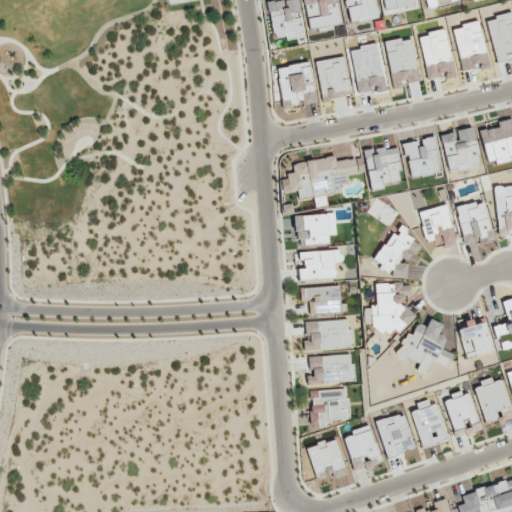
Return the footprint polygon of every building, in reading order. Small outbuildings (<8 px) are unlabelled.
[(298,0),(275,0),(267,1),(273,37),(286,35),(286,38),(295,37),(294,32),(303,31),(298,0)] [(303,0),(307,28),(341,23),(337,0),(303,0)] [(344,0),(348,22),(379,17),(375,0),(344,0)] [(382,0),(385,14),(417,8),(415,0),(382,0)] [(425,0),(427,8),(436,6),(434,0),(425,0)] [(486,19),(495,60),(511,55),(511,13),(486,19)] [(460,71),(487,67),(481,22),(453,26),(460,71)] [(418,35),(427,80),(454,75),(445,30),(418,35)] [(419,82),(411,37),(384,42),(392,87),(419,82)] [(357,94),(384,90),(378,45),(350,48),(357,94)] [(316,60),(321,100),(349,96),(344,57),(316,60)] [(276,67),(282,108),(301,106),(301,105),(315,103),(310,62),(276,67)] [(497,121),(498,127),(479,131),(484,161),(494,160),(494,164),(511,161),(510,156),(511,155),(511,119),(511,118),(497,121)] [(447,170),(479,164),(472,127),(440,134),(447,170)] [(410,177),(439,171),(433,136),(418,139),(418,140),(401,143),(403,155),(406,154),(410,177)] [(396,146),(363,151),(370,189),(382,188),(381,182),(397,180),(396,169),(400,168),(396,146)] [(361,157),(335,161),(334,156),(291,163),(293,172),(286,173),(289,192),(296,191),(298,198),(313,196),(314,206),(326,204),(324,193),(339,191),(338,185),(347,183),(346,175),(363,173),(361,157)] [(497,234),(511,233),(511,185),(494,187),(497,234)] [(483,200),(455,207),(464,244),(477,241),(476,241),(493,236),(483,200)] [(282,205),(283,214),(293,213),(291,204),(282,205)] [(418,211),(427,245),(455,237),(446,204),(418,211)] [(328,242),(327,235),(336,235),(335,213),(294,216),(297,245),(328,242)] [(372,260),(384,269),(392,270),(392,277),(406,278),(407,264),(401,263),(393,258),(409,259),(420,244),(399,227),(399,235),(391,235),(372,260)] [(298,278),(334,277),(334,262),(342,261),(341,250),(298,251),(299,260),(304,260),(305,269),(298,269),(298,278)] [(375,283),(375,306),(371,306),(371,331),(401,331),(401,309),(401,295),(410,295),(410,283),(375,283)] [(300,288),(300,300),(308,300),(309,314),(340,312),(339,286),(300,288)] [(492,326),(494,336),(511,331),(511,298),(501,301),(506,322),(492,326)] [(432,359),(446,366),(452,354),(441,348),(446,338),(438,334),(442,325),(429,318),(425,327),(417,323),(411,335),(407,332),(396,352),(418,365),(416,368),(424,373),(432,359)] [(305,321),(305,341),(303,341),(303,349),(351,347),(349,319),(305,321)] [(492,352),(485,322),(473,325),(471,319),(464,321),(465,328),(458,329),(465,358),(492,352)] [(308,384),(353,382),(352,354),(307,356),(308,384)] [(473,385),(485,423),(511,415),(511,411),(502,379),(493,381),(493,379),(473,385)] [(309,390),(311,426),(329,425),(329,419),(348,418),(347,389),(309,390)] [(443,398),(454,438),(481,431),(470,391),(443,398)] [(421,448),(448,440),(436,400),(417,405),(418,409),(411,411),(421,448)] [(375,422),(386,457),(414,448),(402,413),(375,422)] [(343,438),(354,471),(382,462),(369,425),(350,431),(352,435),(343,438)] [(317,481),(346,471),(334,438),(306,448),(317,481)] [(497,511),(511,508),(511,479),(460,493),(463,503),(456,505),(457,511),(497,511)] [(426,504),(427,507),(415,510),(415,511),(448,511),(445,498),(426,504)]
